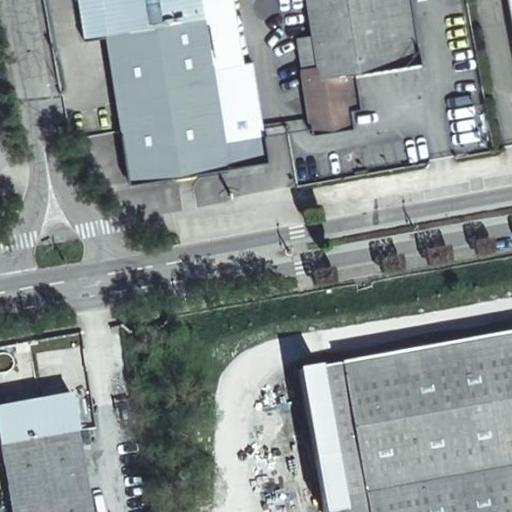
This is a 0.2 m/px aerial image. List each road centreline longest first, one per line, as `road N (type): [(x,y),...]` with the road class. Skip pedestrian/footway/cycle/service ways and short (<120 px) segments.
road 1 (secondary): [(511,193),(116,263)]
road 2 (secondary): [(123,297),(511,227)]
road 3 (residential): [(45,154),(18,0)]
road 4 (residential): [(116,263),(45,154)]
road 5 (residential): [(45,154),(22,239),(24,280)]
